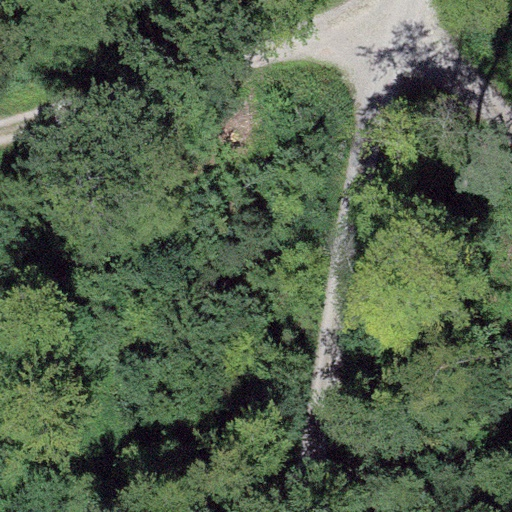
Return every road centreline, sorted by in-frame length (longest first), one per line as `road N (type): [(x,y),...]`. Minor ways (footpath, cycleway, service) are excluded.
road 1 (track): [(289,511),(428,21)]
road 2 (track): [(0,148),(428,21)]
road 3 (track): [(436,0),(428,21),(511,120)]
